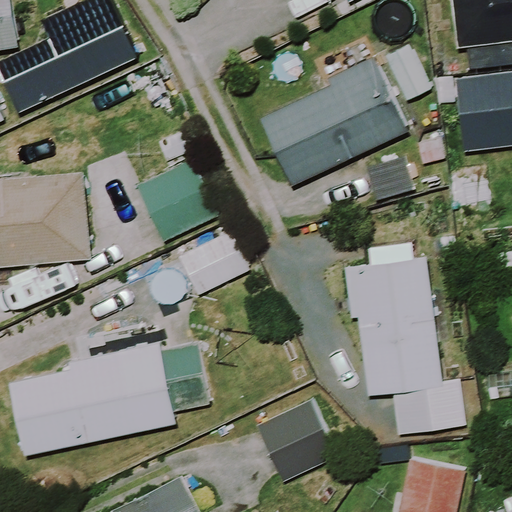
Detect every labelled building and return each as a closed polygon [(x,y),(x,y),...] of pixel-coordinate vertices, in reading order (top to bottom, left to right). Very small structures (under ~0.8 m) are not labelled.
[(24,0),(0,0),(0,49),(31,44),(24,0)] [(511,0),(457,0),(466,67),(511,61),(511,0)] [(430,88),(409,43),(334,78),(338,85),(268,118),(298,182),(415,128),(402,101),(430,88)] [(469,150),(511,145),(511,73),(462,78),(469,150)] [(0,124),(11,119),(0,94),(0,124)] [(419,191),(410,153),(370,163),(379,201),(419,191)] [(229,212),(202,158),(147,185),(175,240),(229,212)] [(0,266),(96,257),(88,175),(0,183),(0,266)] [(255,273),(237,231),(185,253),(203,295),(255,273)] [(447,378),(433,257),(354,266),(360,319),(368,318),(376,393),(399,391),(404,431),(471,424),(466,376),(447,378)] [(181,421),(164,342),(76,361),(78,369),(18,381),(33,453),(181,421)] [(342,453),(318,399),(262,424),(286,478),(342,453)] [(368,442),(368,469),(410,469),(410,442),(368,442)] [(461,511),(467,468),(415,462),(408,511),(461,511)] [(211,511),(196,474),(125,503),(129,511),(211,511)]
